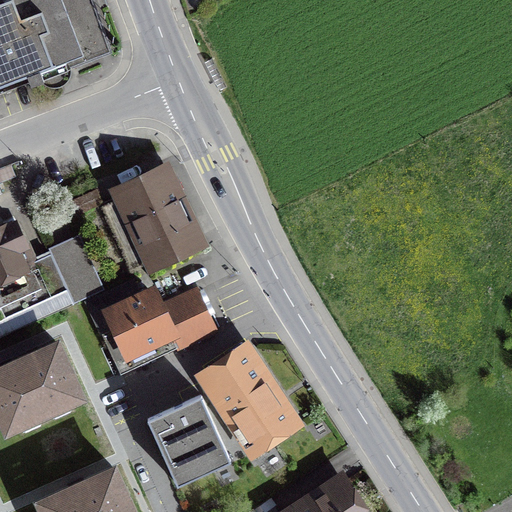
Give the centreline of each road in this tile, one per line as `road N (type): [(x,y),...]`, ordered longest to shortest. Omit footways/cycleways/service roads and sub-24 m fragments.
road 1 (tertiary): [(422,511),(276,277),(179,82)]
road 2 (residential): [(179,82),(0,150)]
